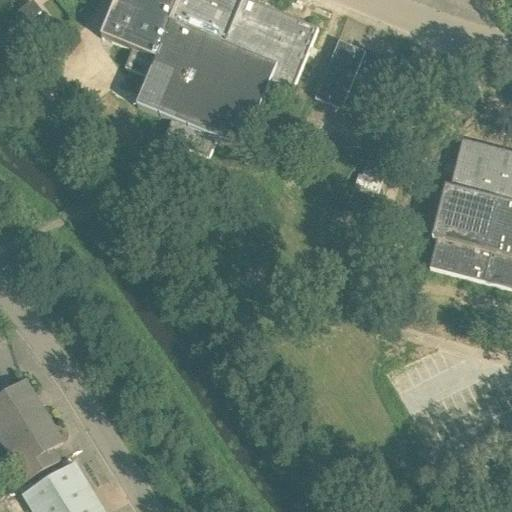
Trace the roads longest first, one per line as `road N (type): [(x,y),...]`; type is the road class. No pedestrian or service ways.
road 1 (residential): [(511,372),(382,334),(353,295),(362,234),(430,20)]
road 2 (unclassified): [(147,511),(37,335),(0,293)]
